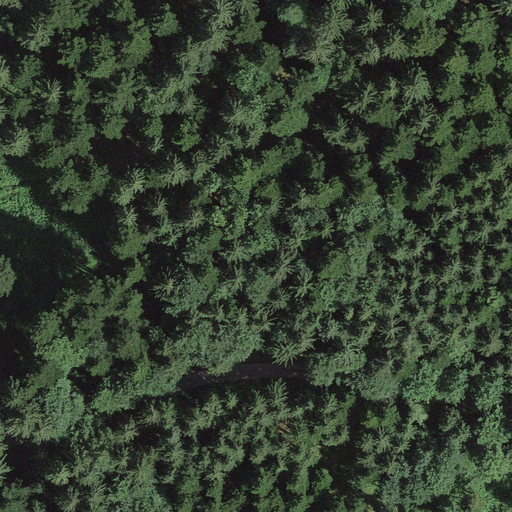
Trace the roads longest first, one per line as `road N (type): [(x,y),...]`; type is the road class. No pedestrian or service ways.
road 1 (track): [(511,401),(356,377),(218,372),(0,445)]
road 2 (track): [(0,35),(136,0)]
